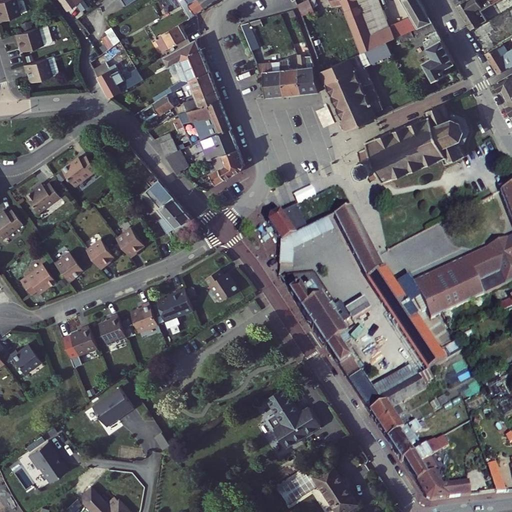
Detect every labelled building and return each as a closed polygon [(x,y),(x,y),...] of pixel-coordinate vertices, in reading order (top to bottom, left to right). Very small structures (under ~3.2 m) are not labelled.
[(29,0),(3,0),(5,4),(6,4),(10,14),(31,6),(29,0)] [(185,0),(192,15),(210,3),(207,0),(185,0)] [(327,0),(328,3),(326,5),(327,10),(331,8),(342,6),(340,0),(327,0)] [(388,43),(395,40),(390,30),(372,37),(359,0),(340,0),(342,6),(358,54),(362,53),(388,43)] [(419,30),(413,19),(390,29),(378,0),(359,0),(372,37),(390,30),(395,40),(415,32),(419,30)] [(433,25),(419,0),(401,0),(413,19),(419,30),(433,25)] [(474,0),(459,10),(470,29),(479,24),(475,15),(481,12),(480,10),(482,9),(479,4),(485,0),(474,0)] [(493,10),(508,1),(507,0),(494,0),(489,3),(493,10)] [(310,2),(298,6),(305,21),(319,13),(318,10),(314,12),(310,2)] [(482,17),(485,15),(482,9),(480,10),(481,12),(475,15),(479,24),(485,21),(482,17)] [(290,11),(282,14),(288,28),(297,26),(290,11)] [(47,18),(23,26),(26,33),(27,33),(31,44),(59,35),(61,32),(57,20),(54,18),(47,20),(47,18)] [(174,44),(191,36),(185,23),(168,32),(174,44)] [(247,25),(255,50),(263,48),(254,23),(247,25)] [(420,44),(439,36),(433,25),(419,30),(415,32),(420,44)] [(214,75),(201,38),(168,54),(172,64),(179,60),(187,78),(155,92),(158,100),(178,91),(194,84),(214,75)] [(448,70),(455,66),(441,39),(426,46),(435,63),(426,68),(435,84),(451,76),(448,70)] [(393,55),(388,43),(362,53),(368,66),(393,55)] [(61,47),(31,56),(33,64),(35,63),(38,74),(65,65),(66,62),(61,47)] [(502,65),(509,61),(502,49),(495,53),(502,65)] [(307,51),(299,52),(301,67),(306,93),(321,90),(312,52),(308,54),(307,51)] [(118,53),(99,62),(114,92),(147,76),(142,67),(140,63),(136,66),(137,68),(128,72),(127,70),(118,53)] [(362,53),(358,54),(323,68),(348,126),(349,129),(379,117),(377,112),(386,108),(368,66),(362,53)] [(511,58),(509,61),(502,65),(495,53),(486,58),(498,78),(511,69),(511,58)] [(306,93),(301,67),(292,68),(289,54),(281,55),(282,61),(287,96),(306,93)] [(271,98),(287,96),(282,61),(259,64),(262,74),(267,74),(271,98)] [(207,88),(217,84),(214,75),(194,84),(199,94),(200,97),(209,94),(207,88)] [(511,78),(499,87),(505,97),(507,95),(511,102),(511,78)] [(196,109),(223,101),(217,84),(207,88),(209,94),(200,97),(192,100),(193,102),(196,109)] [(177,104),(183,101),(178,91),(158,100),(163,112),(178,106),(177,104)] [(194,118),(196,122),(205,119),(211,137),(233,130),(233,129),(223,101),(196,109),(189,111),(186,111),(181,113),(183,116),(186,121),(194,118)] [(189,111),(196,109),(193,102),(187,105),(189,111)] [(448,167),(469,158),(465,148),(469,146),(473,133),(467,120),(456,113),(452,115),(447,105),(427,113),(429,118),(370,142),(372,146),(361,151),(364,159),(362,160),(368,175),(371,174),(375,183),(385,179),(387,184),(445,161),(448,167)] [(186,121),(183,116),(176,119),(190,144),(197,142),(186,121)] [(169,144),(173,150),(184,146),(173,126),(162,130),(169,144)] [(221,155),(239,149),(233,130),(211,137),(209,137),(216,157),(221,155)] [(185,168),(198,163),(190,144),(184,146),(173,150),(171,151),(185,168)] [(240,148),(239,149),(221,155),(225,166),(215,170),(219,181),(246,167),(240,148)] [(77,181),(99,164),(89,151),(83,155),(81,151),(64,164),(77,181)] [(149,177),(154,173),(141,158),(136,162),(149,177)] [(39,207),(61,189),(51,176),(45,180),(42,177),(26,190),(39,207)] [(160,180),(153,186),(164,202),(173,195),(160,180)] [(214,187),(216,194),(225,190),(223,183),(214,187)] [(165,216),(161,219),(171,231),(193,218),(173,195),(164,202),(153,186),(147,191),(165,216)] [(500,192),(511,225),(511,186),(508,188),(500,192)] [(165,216),(147,191),(142,194),(161,219),(165,216)] [(343,195),(334,200),(341,213),(350,208),(343,195)] [(0,232),(1,234),(24,217),(13,204),(7,208),(5,205),(0,208),(0,232)] [(300,222),(292,206),(272,214),(271,219),(282,238),(292,234),(303,229),(300,222)] [(382,263),(379,259),(353,210),(336,216),(365,274),(426,374),(443,366),(439,358),(409,308),(407,305),(394,284),(382,263)] [(303,229),(292,234),(296,243),(291,245),(293,251),(334,233),(328,219),(309,227),(303,229)] [(305,219),(300,222),(303,229),(309,227),(305,219)] [(120,233),(134,252),(140,248),(139,246),(148,240),(135,222),(120,233)] [(90,245),(105,264),(111,260),(110,258),(118,251),(105,234),(90,245)] [(296,243),(292,234),(282,238),(283,238),(281,259),(292,257),(293,251),(291,245),(296,243)] [(408,276),(394,284),(407,305),(420,300),(430,320),(511,281),(511,236),(412,282),(408,276)] [(57,257),(71,277),(78,272),(76,270),(85,264),(72,246),(57,257)] [(41,287),(58,275),(45,258),(23,275),(33,288),(38,284),(41,287)] [(210,271),(224,295),(242,284),(231,266),(228,268),(225,262),(210,271)] [(344,349),(350,346),(344,336),(346,335),(334,314),(341,311),(342,313),(338,315),(341,321),(349,316),(351,319),(369,309),(363,298),(344,308),(340,300),(328,306),(315,283),(305,289),(296,274),(285,280),(294,295),(340,370),(344,376),(356,369),(344,349)] [(197,305),(188,283),(180,286),(181,288),(171,291),(172,293),(160,297),(168,317),(197,305)] [(161,319),(152,296),(145,299),(146,302),(134,307),(142,327),(161,319)] [(511,305),(511,308),(503,313),(505,318),(511,314),(511,305)] [(130,331),(121,309),(114,311),(115,314),(103,319),(111,339),(130,331)] [(101,343),(92,320),(85,323),(86,326),(74,331),(81,351),(101,343)] [(12,349),(27,369),(47,353),(34,336),(20,347),(18,344),(12,349)] [(439,358),(443,366),(464,356),(459,348),(439,358)] [(408,368),(354,393),(361,404),(393,389),(414,379),(408,368)] [(419,389),(414,379),(393,389),(398,399),(419,389)] [(282,383),(266,394),(275,408),(266,415),(283,442),(318,421),(308,404),(299,409),(282,383)] [(94,404),(107,423),(127,410),(135,405),(122,386),(94,404)] [(381,438),(395,429),(391,421),(399,416),(392,404),(383,409),(379,401),(363,408),(381,438)] [(395,460),(397,460),(415,447),(406,433),(413,428),(408,420),(395,429),(381,438),(395,460)] [(163,429),(154,435),(162,448),(171,442),(163,429)] [(407,476),(415,472),(410,461),(422,454),(423,457),(440,446),(433,435),(415,447),(397,460),(407,476)] [(40,463),(51,478),(68,465),(62,457),(61,457),(58,452),(58,451),(48,437),(29,450),(39,464),(40,463)] [(311,471),(308,466),(274,487),(282,500),(316,479),(334,509),(353,498),(330,459),(311,471)] [(425,498),(448,496),(439,481),(432,485),(423,471),(417,474),(415,472),(407,476),(419,497),(425,498)] [(491,476),(483,478),(488,492),(497,491),(491,476)] [(130,511),(124,500),(114,506),(112,503),(119,499),(109,481),(95,489),(107,511),(130,511)]
